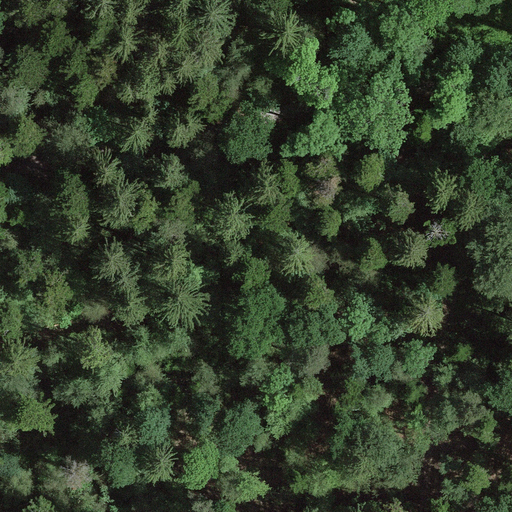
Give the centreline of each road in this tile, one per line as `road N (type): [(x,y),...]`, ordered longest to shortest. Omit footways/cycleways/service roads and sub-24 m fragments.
road 1 (unclassified): [(511,76),(306,109),(99,158),(0,170)]
road 2 (unclassified): [(0,162),(114,73),(162,0)]
